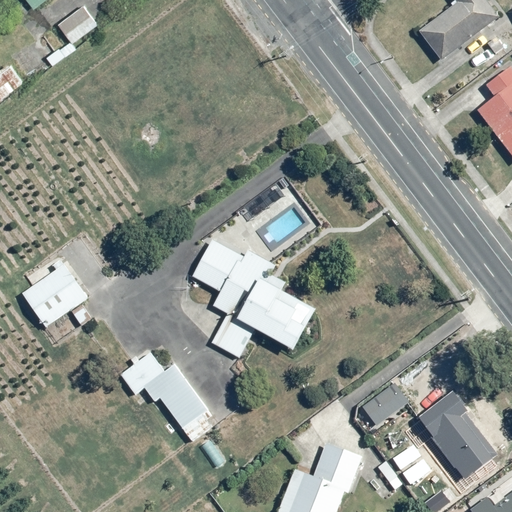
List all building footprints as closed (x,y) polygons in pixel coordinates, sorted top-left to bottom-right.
[(46,0),(28,0),(35,9),(46,0)] [(445,62),(478,36),(490,27),(501,18),(486,0),(452,0),(448,3),(454,10),(423,34),(445,62)] [(100,23),(85,5),(59,26),(70,40),(48,57),(55,65),(77,47),(74,44),(100,23)] [(0,73),(0,99),(25,82),(12,65),(0,73)] [(511,68),(494,82),(504,96),(481,112),(511,153),(511,68)] [(237,213),(245,225),(265,211),(257,199),(237,213)] [(287,284),(272,275),(276,267),(250,253),(247,259),(213,241),(194,277),(223,292),(216,306),(230,314),(214,344),(241,358),(256,330),(299,353),(312,329),(308,326),(317,310),(283,291),(287,284)] [(47,328),(71,312),(82,328),(95,320),(84,303),(89,299),(61,256),(41,269),(38,264),(26,273),(35,286),(24,293),(47,328)] [(198,440),(206,433),(214,427),(205,414),(210,410),(176,364),(166,371),(151,352),(122,373),(137,394),(146,388),(157,403),(162,399),(194,442),(198,440)] [(412,402),(397,383),(364,407),(379,426),(412,402)] [(500,459),(458,394),(422,418),(425,423),(416,428),(456,488),(500,459)] [(365,458),(326,444),(314,477),(295,470),(279,511),(339,511),(346,493),(351,495),(365,458)] [(511,511),(511,492),(494,505),(488,495),(471,507),(474,511),(511,511)]
